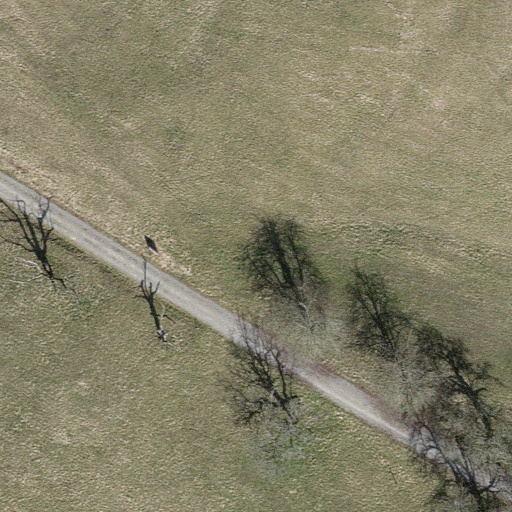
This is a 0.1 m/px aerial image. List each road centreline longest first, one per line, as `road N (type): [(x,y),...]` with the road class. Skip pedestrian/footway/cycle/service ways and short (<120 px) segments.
road 1 (track): [(0,182),(511,490)]
road 2 (track): [(286,355),(204,230),(0,27)]
